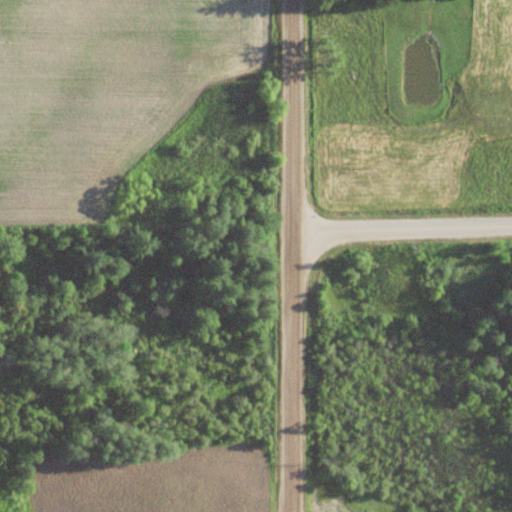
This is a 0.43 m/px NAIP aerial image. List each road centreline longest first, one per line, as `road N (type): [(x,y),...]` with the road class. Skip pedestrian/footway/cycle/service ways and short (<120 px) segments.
road 1 (tertiary): [(283,511),(285,0)]
road 2 (residential): [(289,246),(511,238)]
